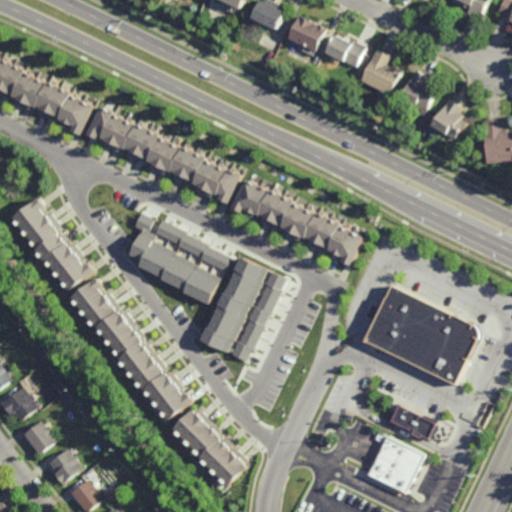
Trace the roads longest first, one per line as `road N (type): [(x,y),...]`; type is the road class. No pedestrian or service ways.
road 1 (residential): [(0,118),(339,288),(330,364),(269,511)]
road 2 (primary): [(0,3),(511,251)]
road 3 (primary): [(511,219),(61,0)]
road 4 (residential): [(73,155),(89,220),(286,457)]
road 5 (residential): [(491,69),(353,0)]
